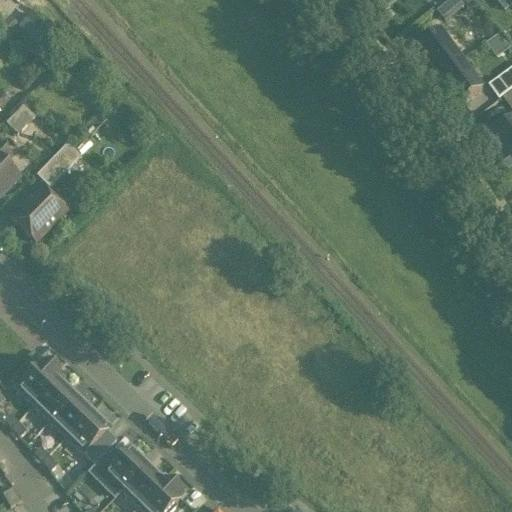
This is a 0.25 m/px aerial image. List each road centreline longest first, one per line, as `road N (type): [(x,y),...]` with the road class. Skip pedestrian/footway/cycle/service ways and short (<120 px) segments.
road 1 (residential): [(251,511),(0,275)]
road 2 (residential): [(511,246),(387,73),(322,0)]
